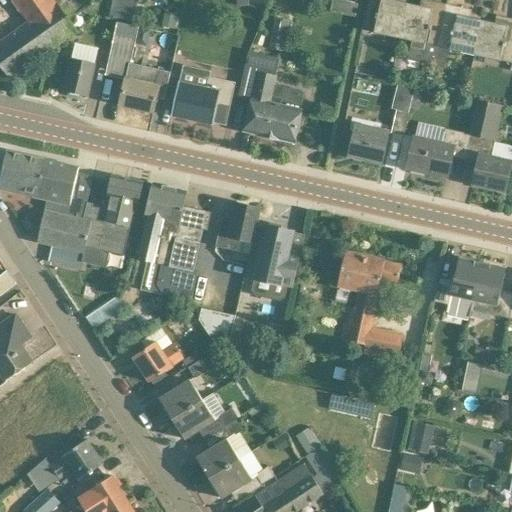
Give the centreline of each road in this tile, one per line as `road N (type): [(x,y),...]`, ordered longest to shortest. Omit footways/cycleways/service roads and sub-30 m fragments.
road 1 (tertiary): [(511,231),(0,120)]
road 2 (residential): [(188,511),(0,224)]
